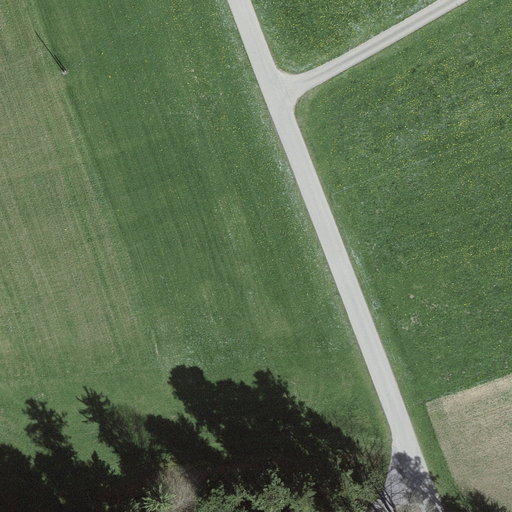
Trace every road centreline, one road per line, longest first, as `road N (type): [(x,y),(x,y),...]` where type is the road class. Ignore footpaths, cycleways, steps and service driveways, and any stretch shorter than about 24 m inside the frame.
road 1 (unclassified): [(439,511),(250,0)]
road 2 (track): [(474,0),(291,101)]
